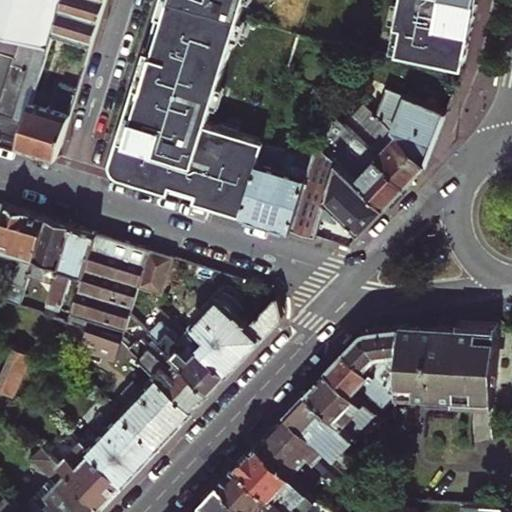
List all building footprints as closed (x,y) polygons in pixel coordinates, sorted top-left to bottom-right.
[(34,100),(50,49),(55,31),(64,0),(0,0),(0,33),(22,40),(18,51),(0,110),(0,135),(1,137),(3,138),(20,143),(34,100)] [(94,44),(107,0),(64,0),(55,31),(94,44)] [(188,195),(246,213),(267,143),(269,137),(211,120),(247,0),(164,0),(115,160),(117,171),(121,175),(188,195)] [(401,0),(391,53),(465,69),(478,0),(401,0)] [(0,46),(18,51),(22,40),(0,33),(0,46)] [(20,143),(59,155),(73,112),(80,87),(66,83),(58,107),(34,100),(20,143)] [(428,162),(428,161),(448,110),(389,87),(378,115),(428,162)] [(406,184),(428,162),(378,115),(365,102),(354,114),(381,140),(371,151),(406,184)] [(385,206),(406,184),(371,151),(330,111),(324,128),(319,144),(340,163),(385,206)] [(246,213),(293,228),(319,144),(324,128),(318,127),(314,140),(303,137),(299,152),(267,143),(246,213)] [(318,235),(329,199),(340,163),(319,144),(293,228),(318,235)] [(362,231),(385,206),(340,163),(329,199),(362,231)] [(23,302),(32,273),(50,216),(12,204),(0,244),(0,246),(25,254),(11,297),(23,302)] [(32,273),(58,281),(76,224),(50,216),(32,273)] [(53,296),(78,303),(99,231),(76,224),(58,281),(53,296)] [(126,328),(131,312),(140,284),(153,248),(99,231),(78,303),(75,309),(73,319),(78,320),(80,314),(126,328)] [(140,284),(164,292),(176,255),(153,248),(140,284)] [(191,334),(230,371),(283,315),(279,295),(254,321),(243,311),(243,306),(227,291),(223,291),(186,330),(191,334)] [(52,302),(75,309),(78,303),(53,296),(52,302)] [(212,389),(230,371),(191,334),(184,340),(180,336),(162,319),(151,330),(159,338),(212,389)] [(454,400),(493,403),(498,321),(458,319),(457,327),(401,324),(396,390),(454,392),(454,400)] [(83,342),(117,354),(124,336),(89,324),(83,342)] [(396,394),(396,390),(401,324),(371,328),(364,332),(348,349),(392,391),(396,394)] [(180,336),(184,340),(191,334),(186,330),(180,336)] [(195,408),(212,389),(159,338),(153,345),(144,336),(139,341),(137,339),(134,342),(124,333),(124,336),(141,357),(159,373),(195,408)] [(379,404),(392,391),(348,349),(328,369),(352,392),(358,385),(372,398),(379,404)] [(308,391),(341,421),(361,400),(352,392),(328,369),(308,391)] [(124,409),(161,444),(195,408),(159,373),(157,374),(153,374),(146,381),(146,387),(145,388),(135,379),(125,390),(134,399),(124,409)] [(344,447),(355,435),(341,421),(308,391),(287,413),(343,466),(362,483),(371,472),(366,468),(362,463),(344,447)] [(396,394),(392,391),(379,404),(383,408),(396,394)] [(341,421),(355,435),(376,414),(366,404),(361,400),(341,421)] [(89,445),(126,481),(161,444),(124,409),(121,411),(117,411),(110,418),(111,423),(109,424),(100,416),(90,427),(99,436),(89,445)] [(327,482),(343,466),(287,413),(259,442),(304,483),(309,488),(320,476),(327,482)] [(71,471),(105,503),(126,481),(89,445),(82,439),(61,461),(71,471)] [(309,488),(304,483),(259,442),(239,464),(288,510),(300,497),(308,505),(317,496),(309,488)] [(289,511),(288,510),(239,464),(220,484),(250,511),(289,511)] [(42,511),(96,511),(105,503),(71,471),(47,495),(53,501),(42,511)] [(250,511),(220,484),(193,511),(250,511)] [(25,511),(6,494),(0,500),(0,509),(2,511),(25,511)] [(508,502),(464,499),(462,511),(510,511),(511,506),(507,506),(508,502)]
